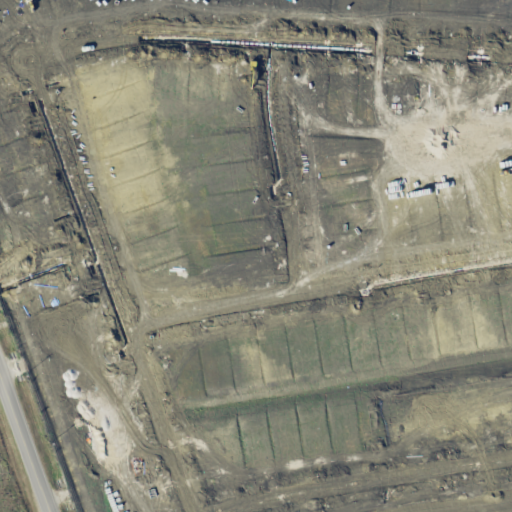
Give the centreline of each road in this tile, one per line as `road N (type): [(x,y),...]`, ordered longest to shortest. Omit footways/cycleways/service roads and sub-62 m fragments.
road 1 (residential): [(29,66),(141,35),(511,54)]
road 2 (residential): [(29,66),(192,511)]
road 3 (residential): [(126,330),(178,312),(511,256)]
road 4 (residential): [(221,511),(511,459)]
road 5 (residential): [(301,292),(270,102),(273,41)]
road 6 (secondary): [(0,382),(46,511)]
